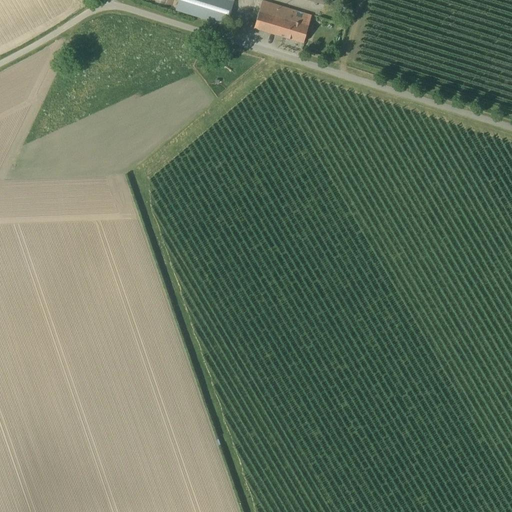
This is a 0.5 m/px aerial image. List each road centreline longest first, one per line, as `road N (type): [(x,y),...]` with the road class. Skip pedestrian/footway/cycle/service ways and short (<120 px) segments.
road 1 (unclassified): [(112,3),(511,127)]
road 2 (unclassified): [(0,64),(112,3)]
